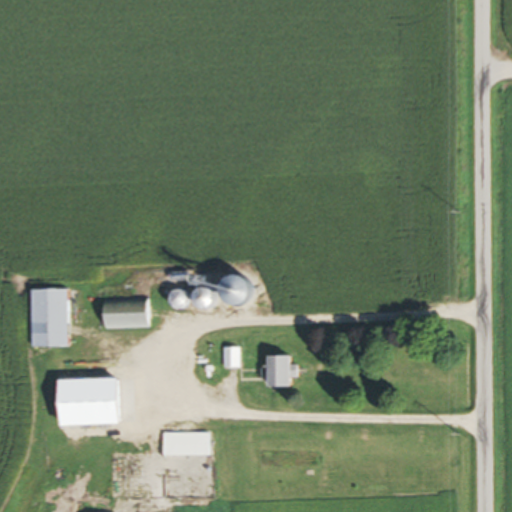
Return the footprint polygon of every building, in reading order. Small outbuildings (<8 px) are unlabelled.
[(244,304),(259,304),(259,279),(244,279),(244,304)] [(76,292),(39,292),(39,349),(76,349),(76,292)] [(112,330),(157,330),(157,304),(112,304),(112,330)] [(246,371),(246,350),(230,350),(230,371),(246,371)] [(302,358),(279,358),(279,389),(302,389),(302,358)] [(170,459),(217,459),(217,436),(170,436),(170,459)]
